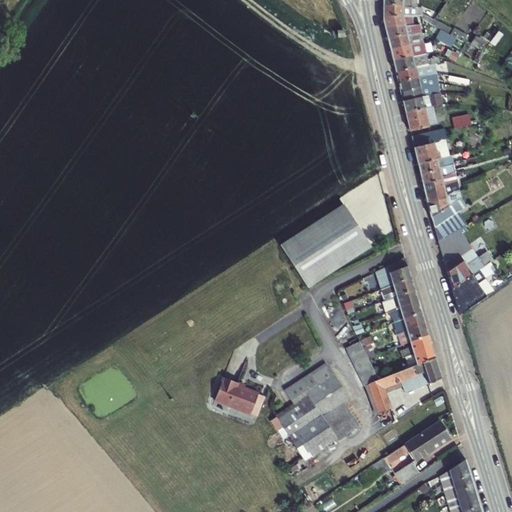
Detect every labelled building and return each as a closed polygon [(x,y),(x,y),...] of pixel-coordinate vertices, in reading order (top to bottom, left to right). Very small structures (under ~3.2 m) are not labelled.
[(414,0),(382,0),(382,5),(416,9),(416,0),(414,0)] [(382,5),(382,16),(416,18),(416,9),(382,5)] [(382,17),(385,27),(418,26),(416,18),(382,16),(382,17)] [(435,21),(431,26),(442,32),(448,36),(452,30),(435,21)] [(385,27),(388,39),(420,35),(418,26),(385,27)] [(452,30),(448,36),(455,40),(462,44),(464,45),(469,39),(452,29),(452,30)] [(490,41),(494,45),(503,34),(499,30),(490,41)] [(442,32),(437,42),(450,49),(455,40),(448,36),(442,32)] [(475,34),(470,44),(481,50),(487,41),(475,34)] [(388,39),(390,49),(422,44),(420,35),(388,39)] [(390,49),(393,61),(425,56),(422,44),(390,49)] [(393,61),(395,71),(427,66),(429,65),(438,64),(437,61),(432,60),(432,62),(427,63),(425,56),(393,61)] [(395,71),(397,81),(432,75),(429,65),(427,66),(395,71)] [(397,81),(400,91),(434,85),(432,76),(432,75),(397,81)] [(400,91),(402,101),(436,94),(434,85),(400,91)] [(432,106),(438,105),(441,104),(438,94),(436,94),(402,101),(405,112),(423,108),(432,106)] [(432,106),(423,108),(427,125),(436,123),(432,106)] [(405,112),(410,132),(428,128),(427,125),(423,108),(405,112)] [(464,117),(452,119),(454,129),(466,127),(464,117)] [(444,129),(411,137),(417,163),(436,158),(433,142),(438,141),(437,139),(446,137),(444,129)] [(417,163),(419,173),(453,164),(450,155),(436,158),(417,163)] [(419,173),(422,183),(455,175),(454,171),(453,164),(419,173)] [(422,183),(424,193),(458,185),(457,182),(455,175),(422,183)] [(424,193),(427,203),(460,192),(458,185),(424,193)] [(430,217),(460,198),(461,198),(460,192),(427,203),(430,217)] [(465,206),(460,198),(430,217),(433,227),(436,238),(457,225),(462,222),(456,212),(465,206)] [(280,246),(308,288),(371,247),(343,205),(280,246)] [(457,225),(436,238),(437,242),(442,240),(445,250),(465,238),(457,225)] [(437,242),(442,256),(451,288),(479,269),(483,266),(476,257),(465,238),(445,250),(442,240),(437,242)] [(381,288),(411,278),(405,258),(376,272),(381,288)] [(483,266),(479,269),(486,279),(497,271),(490,261),(483,266)] [(479,269),(451,288),(460,316),(492,294),(490,291),(484,294),(477,284),(486,279),(479,269)] [(414,289),(411,278),(381,288),(383,294),(394,291),(396,296),(414,289)] [(495,292),(486,279),(477,284),(484,294),(490,291),(492,294),(495,292)] [(388,311),(417,300),(414,289),(396,296),(384,301),(381,301),(385,312),(388,311)] [(394,322),(421,312),(417,300),(388,311),(389,315),(392,314),(394,322)] [(391,323),(394,334),(407,329),(424,323),(421,312),(394,322),(391,323)] [(407,329),(394,334),(398,346),(409,342),(428,335),(424,323),(407,329)] [(400,353),(401,358),(401,357),(431,345),(428,335),(409,342),(411,349),(400,353)] [(375,369),(362,345),(358,338),(342,348),(358,377),(375,369)] [(401,358),(405,369),(434,358),(431,345),(401,357),(401,358)] [(381,378),(379,379),(384,392),(402,385),(405,392),(441,379),(434,358),(405,369),(381,378)] [(293,405),(276,416),(305,460),(345,433),(346,436),(359,427),(342,402),(348,398),(326,364),(284,391),(293,405)] [(358,377),(362,384),(364,383),(376,414),(390,409),(384,392),(379,379),(381,378),(375,369),(358,377)] [(223,378),(214,401),(250,415),(258,394),(244,389),(236,386),(237,383),(223,378)] [(450,438),(440,421),(382,459),(387,465),(407,452),(414,462),(450,438)] [(363,483),(388,467),(387,465),(382,459),(358,476),(363,483)] [(481,511),(466,460),(440,477),(450,511),(481,511)] [(398,489),(420,474),(413,464),(391,479),(398,489)] [(398,489),(391,479),(388,481),(395,491),(398,489)]
